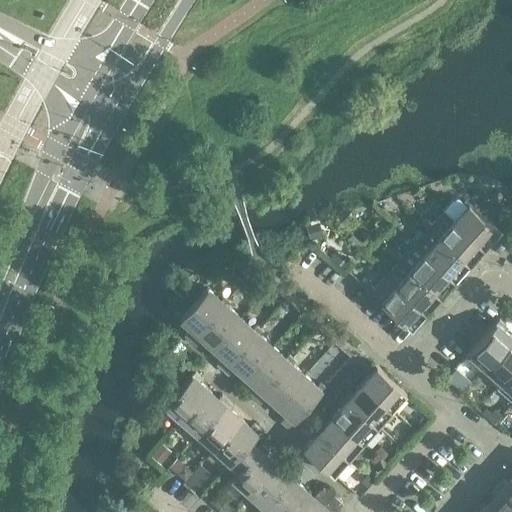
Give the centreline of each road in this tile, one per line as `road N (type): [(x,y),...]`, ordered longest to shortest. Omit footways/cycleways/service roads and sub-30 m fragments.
road 1 (secondary): [(0,368),(27,293),(118,110)]
road 2 (secondary): [(88,95),(0,280)]
road 3 (residential): [(407,367),(288,269)]
road 4 (residential): [(511,284),(495,270),(407,367)]
road 5 (residential): [(455,511),(506,451),(456,406)]
road 6 (residential): [(456,406),(374,511)]
road 7 (secondary): [(118,110),(192,0)]
